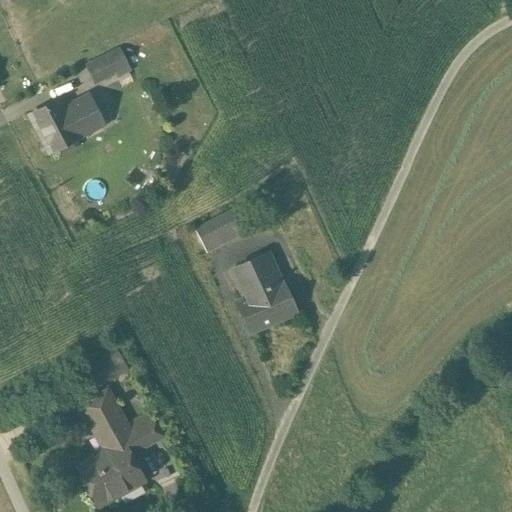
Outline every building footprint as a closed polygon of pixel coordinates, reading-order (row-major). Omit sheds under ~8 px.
[(123,42),(86,60),(96,81),(133,63),(123,42)] [(63,91),(30,108),(48,147),(105,121),(89,89),(66,99),(63,91)] [(196,220),(209,249),(252,229),(238,198),(196,220)] [(267,253),(234,267),(247,296),(235,301),(249,334),(296,313),(281,281),(280,282),(267,253)] [(80,367),(90,387),(119,373),(109,353),(80,367)] [(131,435),(126,426),(107,390),(79,405),(95,435),(99,433),(103,441),(105,440),(109,447),(120,441),(131,435)] [(120,441),(124,449),(127,448),(134,451),(159,437),(147,415),(126,426),(131,435),(120,441)] [(109,447),(77,464),(98,504),(117,494),(113,486),(136,473),(130,461),(125,458),(120,451),(124,449),(120,441),(109,447)]
